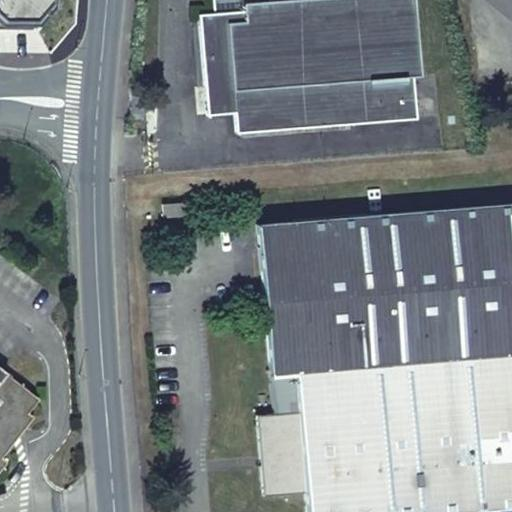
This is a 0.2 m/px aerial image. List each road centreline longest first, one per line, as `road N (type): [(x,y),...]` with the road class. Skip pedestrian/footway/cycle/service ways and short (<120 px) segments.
road 1 (tertiary): [(114,511),(94,258),(100,87)]
road 2 (unknown): [(196,511),(183,267)]
road 3 (unknown): [(98,148),(163,143),(156,0)]
